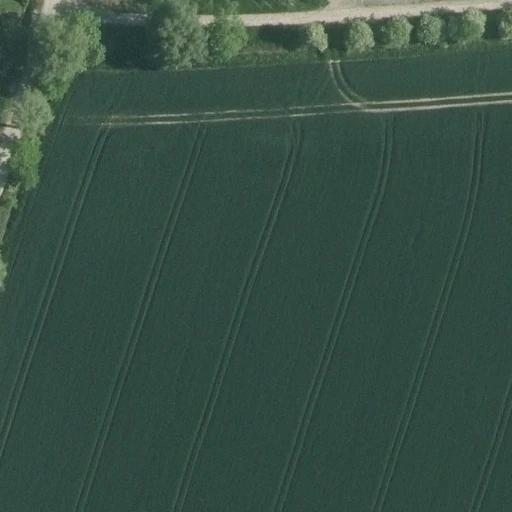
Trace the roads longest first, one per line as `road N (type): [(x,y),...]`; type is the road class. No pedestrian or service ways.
road 1 (unclassified): [(55,11),(167,28),(511,7)]
road 2 (tertiary): [(0,186),(55,11)]
